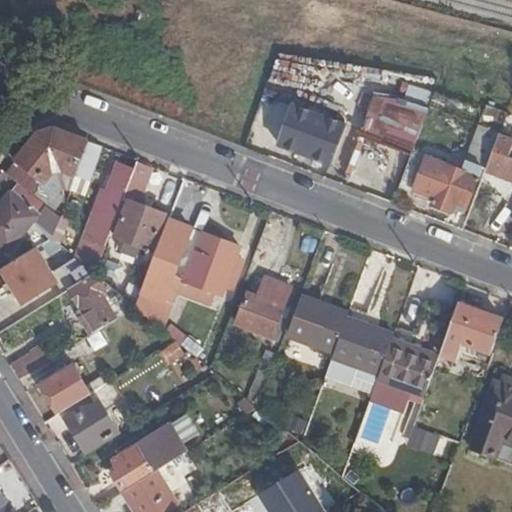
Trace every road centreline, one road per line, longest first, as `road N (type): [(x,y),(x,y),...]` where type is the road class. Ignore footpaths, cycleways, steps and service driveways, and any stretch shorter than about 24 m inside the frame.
road 1 (tertiary): [(511,279),(0,86)]
road 2 (residential): [(0,395),(71,511)]
